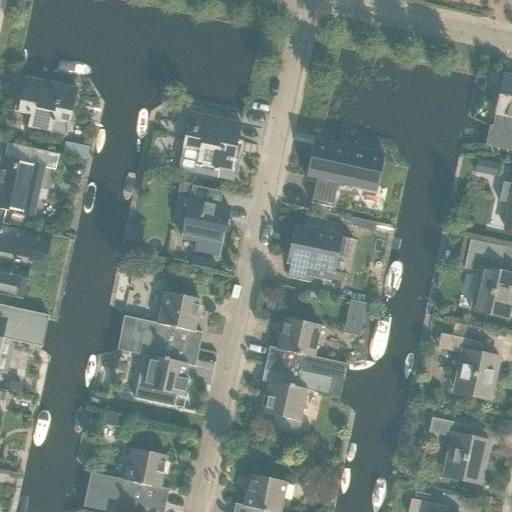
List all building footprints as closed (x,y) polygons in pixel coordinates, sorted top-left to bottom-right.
[(511,76),(503,74),(501,82),(502,82),(492,126),(490,126),(485,145),(511,151),(511,76)] [(69,123),(76,89),(38,80),(34,97),(17,93),(14,112),(30,115),(28,128),(67,136),(69,123)] [(190,113),(177,170),(233,182),(237,162),(238,158),(239,152),(235,151),(237,142),(241,143),(241,142),(237,141),(241,124),(190,113)] [(306,176),(305,178),(316,180),(310,204),(332,208),(337,184),(353,188),(353,182),(373,186),(373,187),(374,187),(382,156),(384,156),(384,155),(350,148),(350,149),(350,153),(315,146),(308,177),(306,176)] [(13,161),(0,158),(0,207),(34,215),(44,168),(25,164),(27,151),(15,149),(13,161)] [(511,184),(503,182),(498,202),(510,204),(504,230),(511,231),(511,184)] [(219,256),(229,208),(189,200),(181,238),(196,241),(194,251),(219,256)] [(294,228),(287,263),(290,263),(287,276),(311,281),(312,277),(329,281),(331,272),(334,273),(338,255),(347,257),(351,240),(341,238),(319,233),(320,228),(306,225),(305,230),(294,228)] [(48,239),(0,228),(0,292),(9,295),(20,297),(26,269),(41,272),(48,239)] [(511,317),(511,310),(511,277),(498,275),(501,261),(467,253),(464,268),(480,272),(472,308),(511,317)] [(120,333),(198,350),(202,333),(193,331),(200,301),(164,293),(158,324),(124,316),(120,333)] [(351,298),(344,331),(360,334),(367,301),(351,298)] [(0,341),(1,338),(41,348),(48,316),(15,309),(0,305),(0,341)] [(265,364),(343,381),(347,364),(313,357),(320,327),(284,319),(277,349),(269,347),(265,364)] [(120,333),(117,350),(145,356),(136,397),(134,396),(134,397),(174,407),(177,395),(184,396),(187,382),(188,382),(189,380),(183,379),(186,365),(195,367),(198,350),(120,333)] [(493,399),(501,361),(480,357),(483,343),(440,334),(437,348),(446,350),(462,354),(454,390),(493,399)] [(274,415),(272,426),(297,432),(306,391),(340,398),(343,381),(265,364),(261,381),(270,383),(264,413),(274,415)] [(483,482),(491,445),(470,441),(473,427),(431,418),(428,433),(452,438),(445,474),(483,482)] [(86,490),(164,507),(168,490),(160,488),(166,458),(130,450),(123,480),(90,473),(86,490)] [(233,511),(279,511),(286,484),(250,476),(243,506),(235,504),(233,511)] [(163,511),(164,507),(86,490),(83,507),(107,511),(163,511)] [(446,511),(447,507),(411,499),(407,511),(446,511)]
